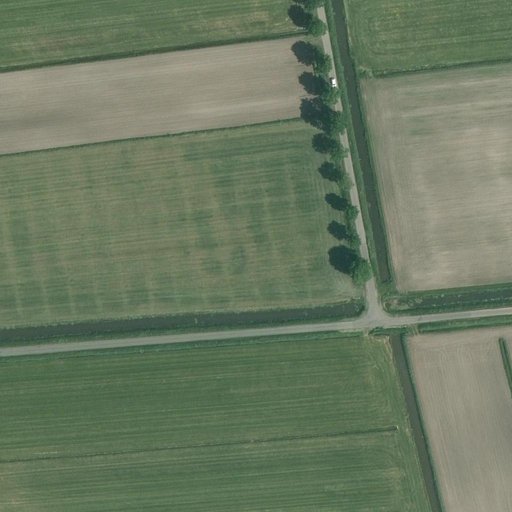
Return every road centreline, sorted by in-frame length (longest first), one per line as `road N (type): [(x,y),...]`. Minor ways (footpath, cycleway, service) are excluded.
road 1 (unclassified): [(0,351),(375,319)]
road 2 (unclassified): [(375,319),(316,0)]
road 3 (unclassified): [(375,319),(511,307)]
